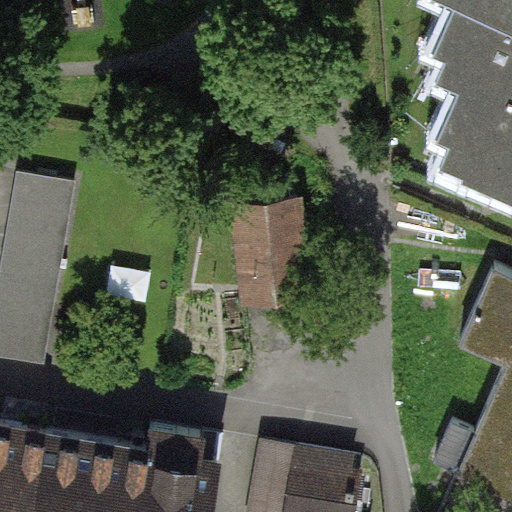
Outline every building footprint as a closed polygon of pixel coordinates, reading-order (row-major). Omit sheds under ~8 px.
[(511,0),(459,0),(439,44),(448,49),(434,77),(458,88),(440,128),(456,135),(446,157),(467,167),(464,174),(511,195),(511,0)] [(80,180),(18,170),(0,275),(0,360),(48,369),(80,180)] [(303,194),(226,199),(233,296),(310,291),(303,194)] [(511,268),(495,261),(461,340),(506,358),(453,482),(511,506),(511,268)] [(366,511),(371,487),(357,485),(362,452),(230,432),(225,464),(0,429),(0,511),(366,511)]
